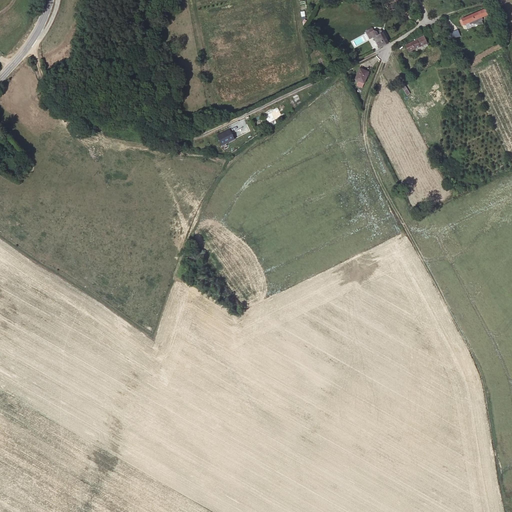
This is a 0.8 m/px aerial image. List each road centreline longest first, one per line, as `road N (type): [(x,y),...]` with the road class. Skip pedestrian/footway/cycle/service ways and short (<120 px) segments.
road 1 (track): [(33,44),(56,104),(72,119),(178,138),(196,137),(336,71)]
road 2 (track): [(404,227),(481,376),(505,511)]
road 3 (track): [(0,236),(147,334),(155,331),(190,237)]
road 4 (track): [(190,237),(227,167),(336,71),(381,50)]
road 5 (track): [(404,227),(363,140),(381,50)]
